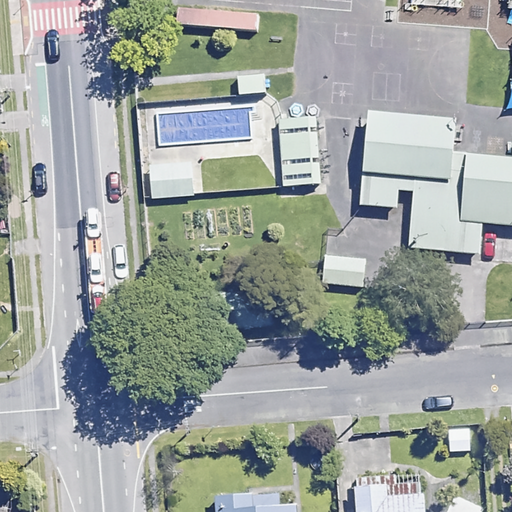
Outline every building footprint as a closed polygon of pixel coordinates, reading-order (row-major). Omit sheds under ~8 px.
[(258,13),(178,7),(176,29),(257,35),(258,13)] [(255,67),(131,78),(133,103),(257,92),(255,67)] [(369,107),(361,202),(412,207),(409,244),(491,251),(494,222),(511,223),(511,156),(461,152),(464,115),(369,107)] [(312,118),(272,122),(278,188),(317,185),(312,118)] [(192,163),(148,167),(152,204),(196,200),(192,163)] [(364,258),(318,254),(316,290),(361,294),(364,258)] [(265,294),(212,298),(215,336),(268,332),(265,294)] [(355,491),(356,511),(428,511),(427,496),(391,499),(390,488),(355,491)] [(278,511),(278,500),(208,505),(208,511),(278,511)] [(481,511),(483,507),(464,501),(460,511),(481,511)]
